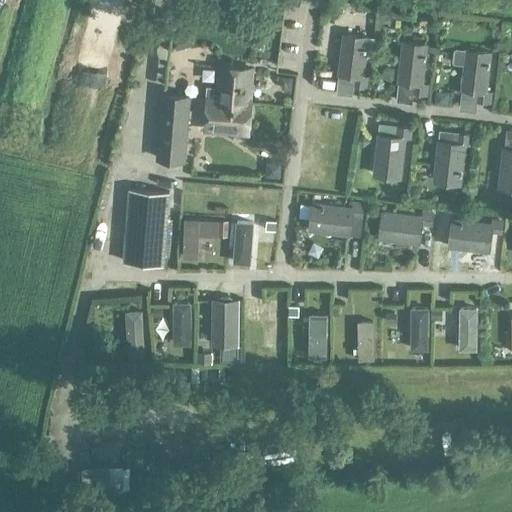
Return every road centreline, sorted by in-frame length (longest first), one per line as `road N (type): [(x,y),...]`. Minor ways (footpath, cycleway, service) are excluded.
road 1 (unclassified): [(282,279),(511,284)]
road 2 (unclassified): [(511,121),(303,95)]
road 3 (unclassified): [(93,280),(282,279)]
road 4 (unclassified): [(282,279),(303,95)]
